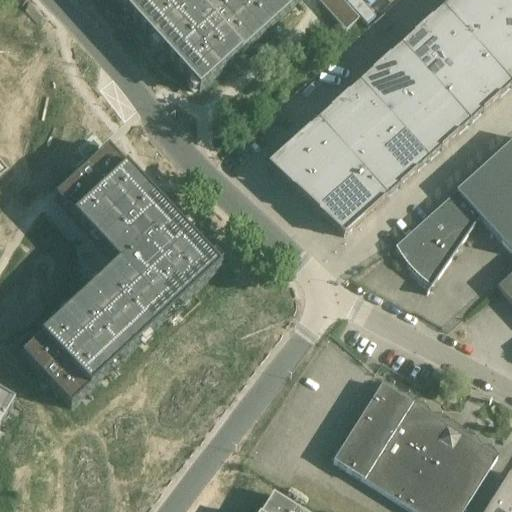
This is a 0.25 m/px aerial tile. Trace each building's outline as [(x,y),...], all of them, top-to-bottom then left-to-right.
[(112,0),(199,96),(302,3),(299,0),(112,0)] [(511,0),(456,0),(357,89),(269,169),(344,239),(511,88),(511,0)] [(316,0),(346,33),(359,21),(339,0),(316,0)] [(511,144),(478,175),(456,196),(395,250),(398,255),(401,260),(404,264),(407,269),(411,273),(414,277),(418,281),(423,284),(427,287),(432,290),(479,222),(511,258),(511,144)] [(114,273),(22,359),(71,412),(221,272),(108,152),(55,201),(118,269),(114,273)] [(511,279),(499,291),(511,304),(511,279)] [(382,388),(333,465),(362,483),(407,511),(464,511),(497,461),(495,460),(490,451),(480,451),(473,440),(461,439),(444,428),(439,419),(428,418),(422,408),(411,407),(410,407),(382,388)] [(0,397),(0,431),(15,406),(0,397)] [(486,511),(511,511),(511,477),(509,476),(486,511)] [(296,511),(273,497),(263,511),(296,511)]
